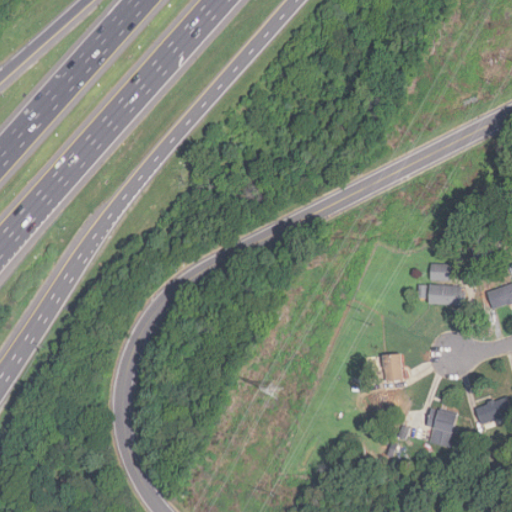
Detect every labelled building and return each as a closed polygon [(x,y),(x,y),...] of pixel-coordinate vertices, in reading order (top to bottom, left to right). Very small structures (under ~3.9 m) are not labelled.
[(432,281),(433,265),(453,266),(452,282),(432,281)] [(419,299),(419,286),(428,286),(428,299),(419,299)] [(511,286),(511,304),(495,310),(490,294),(511,286)] [(430,305),(431,287),(463,288),(463,293),(467,293),(467,307),(430,305)] [(403,356),(404,381),(386,383),(385,357),(403,356)] [(511,409),(511,414),(482,426),(476,410),(489,405),(489,404),(495,401),(497,403),(508,399),(511,409)] [(432,444),(435,428),(428,427),(433,408),(460,415),(452,448),(432,444)] [(398,440),(402,427),(409,429),(406,440),(398,440)] [(392,448),(398,451),(394,458),(388,456),(392,448)] [(336,467),(327,467),(328,457),(336,458),(336,467)]
